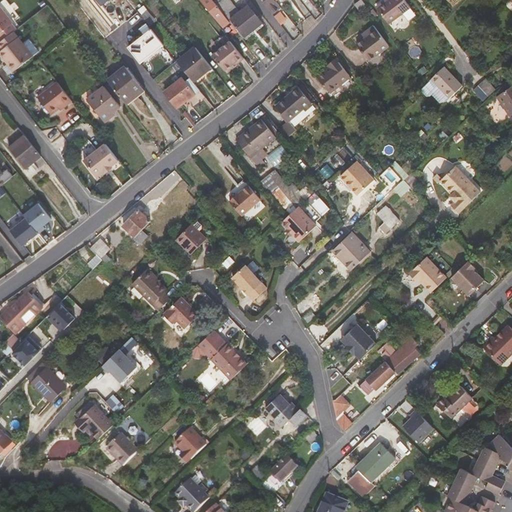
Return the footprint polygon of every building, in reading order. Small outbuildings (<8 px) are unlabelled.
[(229,20),(217,4),(213,0),(202,0),(223,26),(229,20)] [(222,0),(217,4),(229,20),(231,19),(245,36),(262,23),(248,5),(240,12),(230,0),(222,0)] [(285,12),(275,0),(270,0),(265,4),(281,25),(289,18),(285,12)] [(293,6),(292,4),(295,1),(294,0),(275,0),(285,12),(293,6)] [(367,5),(362,0),(360,0),(355,4),(360,11),(367,5)] [(410,6),(406,0),(386,0),(377,7),(388,22),(410,6)] [(0,39),(0,40),(13,30),(15,29),(10,23),(12,22),(0,5),(0,39)] [(156,21),(147,10),(140,15),(149,26),(156,21)] [(264,25),(262,23),(245,36),(247,39),(264,25)] [(389,46),(374,26),(367,32),(370,36),(366,39),(357,45),(360,48),(369,61),(384,50),(389,46)] [(164,44),(151,29),(129,46),(129,48),(141,63),(164,44)] [(13,30),(0,40),(0,46),(1,49),(0,49),(0,54),(12,70),(31,55),(13,30)] [(238,62),(244,57),(231,41),(213,54),(225,70),(236,61),(238,62)] [(211,67),(196,48),(178,62),(191,78),(194,81),(199,77),(211,67)] [(351,77),(337,60),(330,65),(331,68),(327,72),(318,78),(330,93),(351,77)] [(143,88),(124,66),(107,80),(127,106),(136,98),(134,95),(143,88)] [(447,101),(462,86),(444,68),(423,88),(423,91),(426,95),(429,96),(432,93),(440,102),(447,101)] [(200,90),(194,81),(191,78),(185,82),(182,79),(165,93),(177,108),(200,90)] [(480,84),(487,94),(493,89),(486,80),(480,84)] [(65,106),(72,101),(57,82),(37,98),(51,115),(59,108),(64,105),(65,106)] [(511,86),(497,97),(502,104),(506,101),(511,94),(511,86)] [(119,107),(103,87),(91,97),(108,118),(114,114),(113,112),(119,107)] [(136,98),(145,91),(143,88),(134,95),(136,98)] [(277,106),(289,121),(291,120),(304,109),(306,111),(313,105),(300,88),(277,106)] [(511,94),(506,101),(502,104),(510,116),(511,115),(511,94)] [(104,121),(108,118),(91,97),(87,100),(104,121)] [(296,125),(316,108),(313,105),(306,111),(304,109),(291,120),(296,125)] [(237,140),(251,157),(276,137),(263,120),(237,140)] [(24,134),(23,135),(9,146),(27,169),(42,157),(24,134)] [(109,165),(111,167),(119,160),(106,144),(84,161),(97,177),(105,171),(103,169),(109,165)] [(346,181),(353,189),(358,195),(375,180),(357,160),(341,175),(346,181)] [(389,168),(403,180),(410,173),(396,161),(389,168)] [(458,213),(480,192),(455,165),(440,181),(452,193),(451,195),(456,200),(455,201),(451,205),(451,208),(456,213),(458,213)] [(0,185),(12,175),(7,168),(2,171),(0,168),(0,185)] [(276,169),(262,180),(269,190),(283,179),(276,169)] [(402,196),(412,186),(405,179),(395,188),(402,196)] [(360,197),(377,182),(375,180),(358,195),(360,197)] [(353,189),(346,181),(344,183),(350,191),(353,189)] [(231,202),(242,215),(261,199),(250,186),(231,202)] [(323,215),(330,208),(320,196),(312,203),(323,215)] [(23,213),(26,216),(38,232),(44,227),(42,224),(51,218),(38,201),(23,213)] [(373,210),(391,229),(400,220),(391,210),(382,201),(373,210)] [(300,241),(317,225),(299,206),(282,222),(300,241)] [(139,209),(122,225),(130,232),(146,216),(139,209)] [(26,216),(10,229),(22,244),(28,239),(30,241),(34,238),(32,236),(38,232),(26,216)] [(134,237),(132,239),(135,242),(145,232),(141,229),(149,220),(146,216),(130,232),(134,237)] [(189,255),(204,239),(195,231),(198,228),(198,225),(194,221),(190,226),(189,225),(174,241),(189,255)] [(139,245),(148,236),(145,232),(135,242),(139,245)] [(370,252),(352,232),(334,250),(347,263),(353,269),(370,252)] [(105,243),(100,238),(91,247),(95,252),(105,243)] [(105,243),(95,252),(97,254),(101,257),(106,253),(110,248),(105,243)] [(329,255),(341,268),(347,263),(334,250),(329,255)] [(92,270),(103,260),(101,257),(97,254),(86,264),(92,270)] [(106,263),(111,258),(108,255),(103,260),(106,263)] [(432,292),(447,277),(427,256),(410,273),(418,281),(420,280),(432,292)] [(473,270),(474,269),(476,268),(469,261),(464,266),(456,273),(452,277),(469,295),(485,281),(478,274),(477,275),(473,270)] [(254,300),(267,288),(245,265),(233,278),(240,286),(245,290),(254,300)] [(162,295),(166,291),(145,271),(130,286),(157,312),(169,301),(162,295)] [(10,306),(1,315),(8,323),(35,297),(30,292),(12,308),(10,306)] [(183,336),(203,317),(184,296),(163,315),(183,336)] [(28,306),(31,308),(35,312),(38,310),(42,305),(35,297),(8,323),(16,331),(26,322),(21,317),(19,315),(28,306)] [(51,314),(62,303),(60,302),(50,312),(51,314)] [(76,317),(62,303),(51,314),(66,328),(76,317)] [(66,328),(51,314),(47,319),(61,333),(66,328)] [(17,332),(27,323),(26,322),(16,331),(17,332)] [(354,354),(355,353),(361,359),(377,344),(358,324),(342,339),(348,345),(347,346),(354,354)] [(504,333),(502,331),(496,338),(484,349),(500,365),(511,353),(511,328),(511,327),(504,333)] [(15,348),(23,340),(15,332),(8,340),(15,348)] [(142,339),(136,333),(103,366),(109,373),(111,371),(122,382),(137,367),(126,355),(142,339)] [(31,334),(28,337),(35,343),(38,340),(31,334)] [(27,335),(23,340),(15,348),(13,350),(14,351),(28,337),(27,335)] [(228,343),(228,344),(220,336),(205,351),(232,379),(248,364),(228,343)] [(494,336),(483,347),(484,349),(496,338),(494,336)] [(28,337),(14,351),(27,363),(41,349),(35,343),(28,337)] [(375,390),(396,371),(411,358),(407,354),(416,347),(419,344),(413,338),(381,365),(359,387),(367,395),(374,389),(375,390)] [(378,349),(384,358),(396,351),(391,341),(378,349)] [(6,342),(0,347),(0,362),(13,350),(6,342)] [(396,371),(398,373),(421,353),(416,347),(407,354),(411,358),(396,371)] [(67,377),(52,362),(48,366),(63,382),(67,377)] [(51,400),(67,385),(63,382),(48,366),(33,381),(51,400)] [(481,389),(469,377),(461,384),(455,389),(453,387),(436,404),(452,419),(481,389)] [(115,393),(107,401),(117,412),(126,405),(115,393)] [(275,416),(273,418),(280,425),(298,407),(291,401),(290,402),(281,393),(266,407),(275,416)] [(346,429),(354,424),(345,409),(352,405),(344,393),(330,402),(346,429)] [(81,418),(96,405),(92,401),(77,415),(81,418)] [(99,438),(114,424),(96,405),(81,418),(79,420),(87,430),(89,428),(94,432),(99,438)] [(281,426),(290,419),(297,426),(308,415),(301,407),(300,409),(298,407),(280,425),(281,426)] [(404,427),(420,442),(434,428),(417,411),(411,416),(413,418),(404,427)] [(187,462),(206,444),(191,428),(175,442),(183,450),(179,454),(187,462)] [(315,438),(318,435),(313,430),(310,432),(315,438)] [(5,437),(0,432),(0,453),(11,443),(5,436),(5,437)] [(124,464),(140,449),(123,432),(107,447),(124,464)] [(305,437),(310,443),(315,438),(310,432),(305,437)] [(451,511),(491,511),(496,502),(483,496),(476,509),(470,506),(471,504),(466,502),(478,475),(489,481),(486,488),(500,494),(506,481),(494,475),(501,459),(511,464),(509,468),(511,469),(511,448),(501,437),(490,447),(487,446),(474,473),(461,467),(449,493),(455,496),(448,510),(451,511)] [(381,439),(371,447),(374,450),(381,443),(395,457),(370,481),(375,486),(402,460),(381,439)] [(395,457),(381,443),(374,450),(356,467),(359,471),(348,481),(363,497),(375,486),(370,481),(395,457)] [(282,482),(298,466),(288,454),(270,471),(282,482)] [(184,506),(186,505),(190,509),(207,494),(205,492),(207,490),(201,483),(199,485),(190,477),(174,492),(180,498),(178,500),(184,506)] [(344,511),(348,502),(328,493),(319,511),(344,511)] [(193,511),(194,511),(210,497),(207,494),(190,509),(193,511)] [(224,511),(216,503),(207,511),(224,511)]
